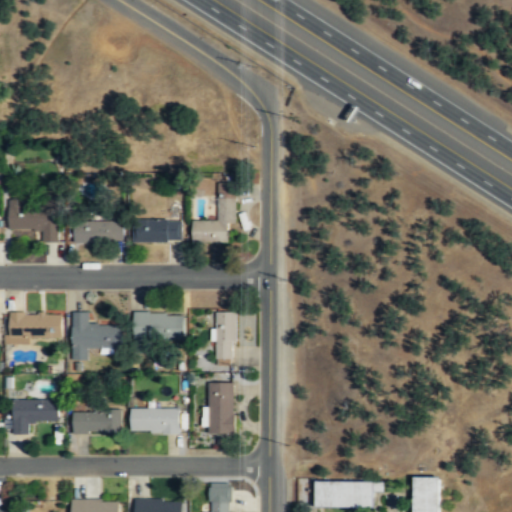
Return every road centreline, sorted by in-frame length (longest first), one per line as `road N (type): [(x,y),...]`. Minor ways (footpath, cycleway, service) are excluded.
road 1 (tertiary): [(268,511),(267,115),(225,67),(121,0)]
road 2 (motorway): [(201,0),(511,197)]
road 3 (motorway): [(511,150),(275,0)]
road 4 (residential): [(0,464),(269,466)]
road 5 (residential): [(0,275),(269,276)]
